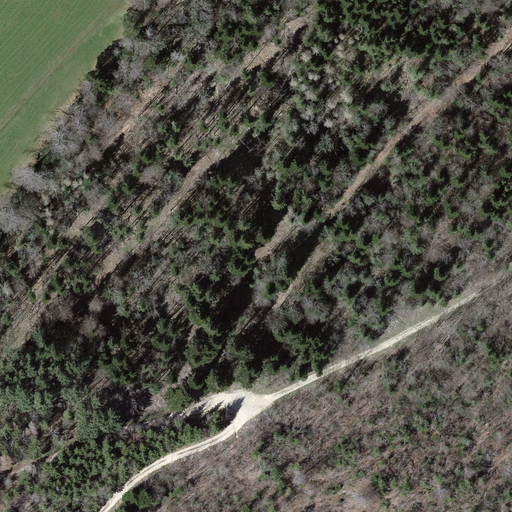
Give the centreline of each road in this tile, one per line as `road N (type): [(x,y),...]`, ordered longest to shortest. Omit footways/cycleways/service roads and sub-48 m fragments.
road 1 (track): [(103,511),(141,474),(235,430),(244,417),(233,400),(0,475)]
road 2 (track): [(511,269),(243,410)]
